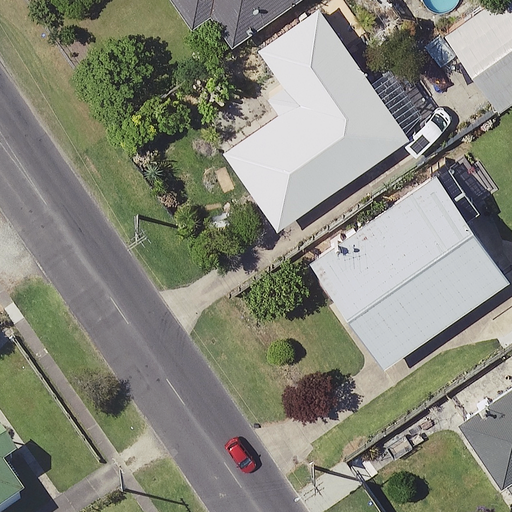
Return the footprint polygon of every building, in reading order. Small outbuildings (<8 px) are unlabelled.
[(180,0),(221,59),(307,0),(180,0)] [(511,0),(492,0),(448,31),(500,106),(511,98),(511,0)] [(250,55),(285,105),(264,120),(276,137),(238,163),(280,222),(430,117),(387,55),(365,70),(320,6),(250,55)] [(510,273),(439,169),(314,255),(386,359),(510,273)] [(511,389),(465,422),(511,490),(511,389)] [(10,479),(26,468),(0,430),(0,511),(13,511),(27,503),(10,479)]
